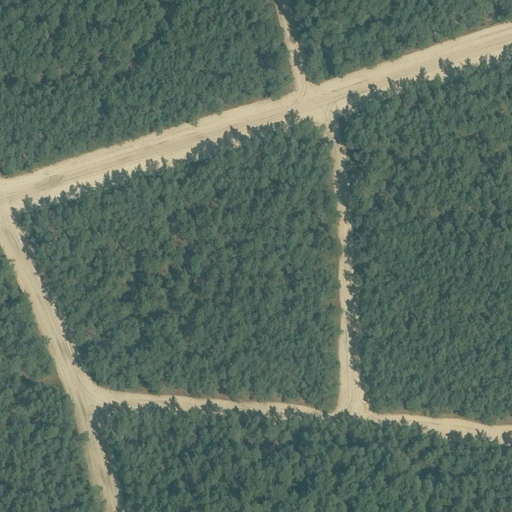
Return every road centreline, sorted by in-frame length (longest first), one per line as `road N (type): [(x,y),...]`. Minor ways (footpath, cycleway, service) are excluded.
road 1 (track): [(0,202),(511,41)]
road 2 (track): [(83,403),(511,437)]
road 3 (track): [(353,424),(345,222),(320,103)]
road 4 (track): [(0,216),(83,403),(108,511)]
